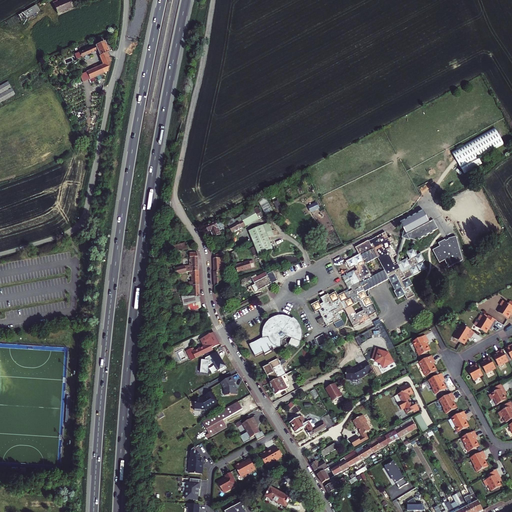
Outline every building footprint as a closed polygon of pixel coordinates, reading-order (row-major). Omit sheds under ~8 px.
[(69,0),(63,0),(53,5),(57,14),(72,7),(69,0)] [(36,5),(17,15),(21,22),(40,12),(36,5)] [(104,41),(75,54),(77,59),(97,50),(103,64),(87,71),(84,65),(77,68),(83,82),(108,71),(111,57),(104,41)] [(8,82),(0,86),(0,103),(15,95),(8,82)] [(459,168),(502,144),(493,127),(450,151),(459,168)] [(501,226),(481,188),(474,192),(486,215),(484,217),(491,231),(501,226)] [(265,198),(258,202),(265,215),(272,211),(265,198)] [(438,207),(447,225),(453,222),(444,204),(438,207)] [(258,218),(262,216),(258,209),(253,211),(252,209),(232,220),(229,214),(222,218),(228,228),(231,233),(258,219),(258,218)] [(399,222),(403,229),(400,237),(401,237),(405,238),(409,240),(409,238),(415,240),(417,239),(417,240),(421,238),(420,237),(422,236),(423,237),(426,235),(426,234),(428,232),(428,233),(432,231),(431,230),(436,227),(432,219),(430,216),(426,218),(421,209),(399,222)] [(228,228),(222,218),(220,219),(221,221),(215,225),(214,223),(206,227),(209,233),(211,232),(215,239),(222,235),(220,232),(223,230),(223,231),(228,228)] [(252,243),(261,239),(256,229),(243,235),(248,245),(252,243)] [(395,291),(394,292),(398,299),(405,296),(407,299),(415,295),(410,286),(413,285),(409,277),(427,268),(423,260),(424,259),(420,252),(416,254),(413,247),(406,251),(409,258),(407,259),(407,258),(399,261),(401,264),(398,266),(396,263),(394,264),(393,263),(394,263),(392,258),(394,256),(392,252),(393,252),(387,239),(384,241),(381,234),(368,241),(371,246),(374,245),(375,248),(361,256),(360,254),(345,262),(350,269),(354,267),(356,270),(355,271),(354,270),(346,274),(346,276),(345,276),(344,275),(341,277),(348,290),(350,289),(351,291),(345,294),(344,292),(337,296),(335,292),(328,296),(327,294),(320,298),(322,303),(319,305),(318,301),(310,305),(314,313),(318,311),(321,317),(326,326),(333,323),(337,332),(345,328),(338,314),(358,303),(362,312),(356,315),(355,313),(347,317),(353,328),(360,324),(360,325),(371,320),(370,317),(377,314),(372,305),(374,303),(370,296),(368,297),(365,292),(389,280),(395,291)] [(405,238),(401,237),(394,260),(396,263),(398,266),(401,264),(399,261),(398,259),(405,238)] [(440,247),(433,250),(439,263),(445,260),(446,261),(445,262),(449,268),(463,260),(456,237),(449,239),(449,240),(446,241),(445,240),(438,243),(440,247)] [(252,243),(255,250),(264,246),(261,239),(252,243)] [(172,257),(190,252),(188,245),(170,250),(172,257)] [(192,273),(200,273),(199,254),(192,255),(192,260),(191,260),(191,267),(178,268),(178,275),(192,273)] [(236,269),(237,273),(251,269),(249,262),(235,266),(236,269)] [(196,299),(196,295),(187,295),(184,296),(184,294),(181,294),(180,286),(178,275),(178,268),(177,267),(168,268),(167,268),(168,275),(165,309),(179,306),(201,303),(201,298),(196,299)] [(255,293),(271,284),(264,272),(251,280),(253,283),(250,285),(255,293)] [(191,287),(200,286),(200,273),(192,273),(192,276),(195,276),(195,285),(191,285),(191,287)] [(201,298),(202,298),(201,297),(200,286),(191,287),(191,289),(195,289),(196,295),(196,299),(201,298)] [(511,301),(509,304),(503,300),(500,305),(502,306),(498,312),(508,319),(510,315),(511,312),(511,301)] [(202,307),(201,303),(179,306),(185,321),(205,314),(202,307)] [(291,337),(289,344),(299,347),(301,340),(302,339),(302,337),(302,336),(302,334),(302,332),(302,331),(302,329),(301,328),(301,326),(300,325),(299,323),(298,322),(297,321),(296,319),(295,318),(294,317),(293,319),(290,317),(288,316),(285,316),(282,315),(279,316),(276,316),(274,317),(271,318),(269,320),(267,322),(266,324),(264,327),(263,330),(263,332),(263,335),(263,338),(269,337),(269,339),(270,341),(271,343),(273,344),(275,346),(277,347),(279,347),(281,348),(281,338),(282,338),(283,338),(284,337),(285,337),(286,336),(291,337)] [(492,327),(497,320),(489,316),(487,319),(481,315),(478,320),(480,321),(476,327),(486,333),(489,329),(491,326),(492,327)] [(463,345),(467,339),(466,339),(467,337),(468,337),(469,338),(471,338),(474,332),(462,325),(456,333),(455,332),(452,338),(463,345)] [(187,352),(191,361),(213,351),(213,349),(220,345),(214,335),(213,333),(205,338),(210,346),(206,347),(193,353),(191,349),(187,352)] [(419,357),(431,350),(428,345),(427,346),(426,343),(427,343),(429,342),(429,340),(426,335),(413,342),(417,350),(416,351),(419,357)] [(393,363),(388,354),(384,352),(385,350),(376,347),(372,358),(376,359),(375,361),(380,363),(383,368),(393,363)] [(499,366),(508,361),(502,349),(498,351),(499,352),(497,353),(493,355),(499,366)] [(205,361),(201,361),(200,374),(208,374),(208,366),(213,364),(218,372),(219,371),(220,373),(227,369),(225,366),(224,367),(219,359),(220,358),(217,353),(205,359),(205,361)] [(435,363),(435,361),(432,356),(419,363),(424,371),(423,372),(426,377),(437,371),(435,366),(434,367),(432,364),(433,364),(435,363)] [(486,374),(496,368),(490,357),(486,359),(487,360),(485,361),(481,363),(486,374)] [(261,368),(270,384),(279,379),(274,369),(280,366),(277,360),(261,368)] [(473,381),(483,376),(477,364),(473,366),(474,368),(471,369),(468,371),(473,381)] [(349,370),(347,370),(347,374),(346,374),(346,377),(347,377),(347,381),(351,381),(351,382),(354,382),(354,381),(358,381),(361,379),(361,380),(366,378),(366,377),(369,375),(368,372),(364,366),(364,365),(358,368),(358,369),(355,371),(354,371),(354,368),(349,368),(349,370)] [(294,376),(291,372),(279,379),(270,384),(277,396),(285,391),(281,383),(294,376)] [(442,373),(429,380),(433,389),(432,390),(435,395),(447,388),(444,384),(443,384),(442,382),(443,382),(444,381),(445,379),(442,373)] [(233,376),(222,382),(224,385),(223,386),(225,388),(225,395),(238,394),(237,388),(236,388),(236,385),(235,383),(236,382),(233,376)] [(343,396),(336,383),(327,389),(330,394),(331,394),(332,396),(332,397),(334,401),(343,396)] [(412,404),(410,400),(410,399),(410,398),(409,398),(408,397),(408,396),(409,396),(410,397),(413,395),(414,393),(411,389),(412,387),(410,387),(408,383),(405,385),(405,386),(403,387),(403,386),(399,388),(402,393),(398,395),(402,402),(399,404),(402,410),(405,408),(406,410),(405,410),(407,414),(410,412),(411,414),(414,412),(414,413),(420,410),(416,402),(412,404)] [(497,405),(507,399),(505,395),(503,392),(505,391),(501,385),(493,389),(494,393),(488,396),(491,400),(493,399),(497,405)] [(201,409),(206,410),(219,402),(212,391),(205,395),(206,396),(204,398),(204,399),(201,399),(201,398),(196,397),(195,411),(201,411),(201,409)] [(452,393),(439,400),(444,409),(443,409),(446,415),(458,409),(455,403),(453,404),(452,401),(453,401),(454,400),(455,398),(452,393)] [(293,415),(300,409),(292,400),(286,407),(293,415)] [(212,436),(228,426),(224,419),(244,408),(239,401),(203,421),(210,433),(212,436)] [(511,419),(511,404),(510,402),(502,406),(504,410),(498,413),(500,418),(503,417),(506,423),(511,419)] [(463,412),(450,419),(455,428),(454,428),(456,433),(468,427),(466,422),(464,423),(463,421),(464,420),(466,419),(466,418),(463,412)] [(250,413),(244,417),(247,421),(253,418),(250,413)] [(307,437),(324,428),(322,423),(311,429),(307,422),(305,424),(301,417),(299,418),(297,415),(293,417),(295,420),(290,423),(295,433),(305,427),(307,431),(305,433),(307,437)] [(365,432),(371,429),(367,423),(368,422),(364,415),(354,421),(364,437),(360,440),(358,437),(351,441),(354,447),(368,438),(365,432)] [(421,415),(415,418),(423,433),(429,430),(421,415)] [(261,432),(257,425),(259,423),(255,417),(253,418),(245,423),(249,431),(242,435),(247,442),(253,438),(252,436),(253,436),(253,437),(256,435),(259,439),(266,435),(264,430),(261,432)] [(416,428),(412,421),(407,423),(412,431),(416,428)] [(400,437),(412,431),(407,423),(401,426),(395,429),(400,437)] [(400,437),(395,429),(388,433),(384,435),(385,438),(389,444),(400,437)] [(474,431),(462,438),(466,446),(465,447),(468,453),(480,446),(477,441),(476,442),(475,439),(476,439),(477,438),(477,437),(474,431)] [(382,448),(389,444),(385,438),(382,440),(380,438),(377,440),(382,448)] [(374,453),(382,448),(377,440),(371,444),(372,446),(370,447),(374,453)] [(324,456),(339,447),(335,441),(320,449),(324,456)] [(192,450),(190,473),(202,474),(202,468),(202,459),(200,459),(201,456),(195,447),(192,450)] [(263,454),(260,455),(263,461),(265,460),(267,463),(269,464),(274,461),(275,462),(278,460),(279,458),(282,457),(277,447),(270,450),(271,451),(268,452),(268,451),(267,452),(266,451),(262,453),(263,454)] [(362,460),(374,453),(370,447),(358,454),(362,460)] [(308,455),(311,461),(317,457),(313,452),(308,455)] [(350,467),(362,460),(358,454),(357,452),(352,455),(345,458),(347,461),(350,467)] [(488,468),(485,462),(484,462),(483,460),(484,460),(485,457),(482,452),(470,458),(474,468),(473,468),(476,474),(488,468)] [(311,461),(310,461),(318,473),(318,475),(330,468),(329,466),(325,461),(321,463),(319,461),(321,460),(320,459),(319,456),(317,457),(311,461)] [(241,465),(240,465),(237,467),(236,468),(241,477),(248,474),(254,471),(256,469),(251,460),(241,465)] [(343,471),(350,467),(347,461),(340,465),(343,471)] [(388,465),(386,465),(387,467),(388,467),(401,488),(407,484),(410,483),(410,482),(409,483),(396,461),(388,465)] [(336,476),(343,471),(340,465),(338,463),(336,464),(331,467),(333,470),(336,476)] [(319,475),(324,482),(331,478),(328,473),(333,470),(331,467),(330,468),(318,475),(319,475)] [(498,479),(500,478),(496,470),(488,475),(489,478),(483,481),(486,486),(488,485),(491,491),(501,485),(500,482),(498,479)] [(218,483),(223,492),(238,484),(232,472),(226,475),(227,478),(225,480),(224,479),(218,483)] [(341,487),(348,482),(346,477),(341,480),(342,481),(338,483),(341,487)] [(331,493),(340,487),(335,478),(332,479),(334,482),(327,486),(331,493)] [(193,500),(197,501),(198,489),(200,489),(201,480),(190,479),(190,483),(186,483),(185,488),(187,488),(186,499),(193,499),(193,500)] [(284,507),(289,499),(269,489),(265,497),(284,507)] [(474,504),(478,511),(480,511),(483,510),(479,502),(471,489),(469,490),(473,496),(472,496),(475,503),(474,504)] [(461,491),(467,503),(470,502),(464,490),(461,491)] [(465,508),(466,511),(472,511),(469,506),(469,505),(466,507),(466,506),(466,505),(460,492),(457,494),(465,508)] [(460,508),(461,511),(466,511),(465,508),(463,509),(455,495),(453,496),(460,508)] [(415,498),(409,501),(411,505),(414,510),(414,511),(422,511),(426,509),(423,502),(419,505),(415,498)] [(449,509),(450,511),(455,511),(455,510),(453,511),(450,504),(449,505),(446,500),(444,501),(448,507),(449,509)] [(455,510),(455,511),(461,511),(460,508),(458,509),(453,501),(450,502),(455,510)] [(241,503),(225,511),(246,511),(244,508),(244,509),(243,507),(241,503)]
